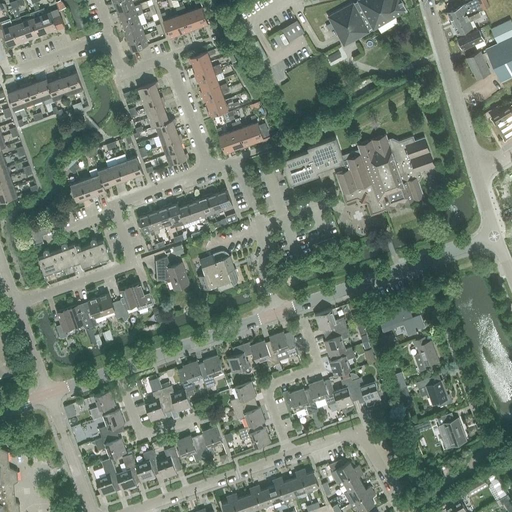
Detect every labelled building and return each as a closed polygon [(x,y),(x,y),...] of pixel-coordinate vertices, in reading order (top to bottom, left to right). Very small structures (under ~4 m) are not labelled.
[(118,11),(135,5),(133,1),(134,0),(119,0),(113,2),(115,7),(116,6),(118,11)] [(192,10),(198,26),(204,24),(204,27),(209,25),(202,6),(199,0),(195,0),(198,8),(192,10)] [(358,1),(360,4),(372,26),(372,28),(373,29),(374,28),(406,10),(407,10),(406,9),(401,0),(357,0),(358,1)] [(473,0),(447,12),(458,35),(473,28),(469,19),(473,17),(474,20),(481,17),(479,11),(490,6),(486,0),(473,0)] [(372,26),(360,4),(356,6),(354,3),(328,16),(344,46),(370,32),(368,28),(372,26)] [(135,5),(118,11),(120,17),(118,17),(120,22),(138,15),(144,13),(140,4),(135,6),(135,5)] [(198,26),(192,10),(187,12),(185,5),(181,7),(190,32),(194,30),(193,28),(198,26)] [(185,34),(190,32),(181,7),(176,8),(179,15),(173,17),(179,33),(184,31),(185,34)] [(40,9),(42,15),(48,31),(53,30),(54,32),(65,27),(58,9),(46,13),(44,8),(40,9)] [(48,31),(42,15),(40,9),(30,13),(32,18),(39,37),(43,35),(43,33),(48,31)] [(179,33),(173,17),(168,19),(165,12),(161,13),(164,20),(163,20),(170,39),(175,37),(174,35),(179,33)] [(125,31),(142,25),(138,15),(120,22),(122,26),(123,25),(125,31)] [(29,38),(22,22),(20,16),(15,18),(18,23),(13,25),(20,44),(24,42),(23,40),(29,38)] [(34,39),(39,37),(32,18),(22,22),(29,38),(34,36),(34,39)] [(511,20),(511,19),(490,29),(497,43),(511,36),(511,20)] [(282,29),(290,42),(305,33),(297,20),(282,29)] [(6,44),(8,43),(9,45),(14,43),(15,45),(20,44),(13,25),(8,27),(6,21),(0,22),(0,37),(3,37),(4,39),(3,41),(4,43),(6,44)] [(127,41),(145,34),(142,25),(125,31),(127,36),(125,36),(127,41)] [(479,29),(458,39),(462,47),(463,50),(475,44),(477,48),(486,44),(479,29)] [(145,34),(127,41),(128,45),(130,45),(132,50),(149,44),(147,39),(152,37),(150,32),(145,34)] [(482,54),(485,61),(490,58),(501,81),(511,76),(511,36),(497,43),(486,49),(487,51),(482,54)] [(195,67),(211,61),(209,55),(216,53),(214,49),(208,51),(189,58),(190,63),(193,62),(195,67)] [(485,61),(482,54),(480,51),(467,58),(470,65),(471,64),(477,78),(490,72),(485,61)] [(196,77),(221,68),(220,64),(213,66),(211,61),(195,67),(196,72),(194,73),(196,77)] [(201,86),(218,80),(216,75),(223,72),(221,68),(196,77),(197,82),(200,81),(201,86)] [(67,74),(73,93),(83,89),(77,72),(72,74),(71,72),(67,74)] [(64,96),(73,93),(67,74),(62,75),(63,77),(58,79),(64,96)] [(48,81),(48,80),(46,77),(42,78),(42,80),(37,82),(43,99),(53,96),(48,81)] [(64,96),(58,79),(53,81),(52,79),(48,80),(48,81),(53,96),(54,100),(64,96)] [(203,96),(228,87),(227,83),(220,86),(218,80),(201,86),(203,91),(201,92),(203,96)] [(43,99),(37,82),(32,84),(31,82),(27,84),(34,103),(43,99)] [(142,98),(159,92),(157,87),(159,86),(157,82),(138,88),(142,98)] [(24,106),(34,103),(27,84),(23,85),(23,87),(18,89),(24,106)] [(208,105),(225,99),(223,94),(230,91),(228,87),(203,96),(204,101),(207,100),(208,105)] [(24,106),(18,89),(13,91),(12,89),(7,91),(14,110),(24,106)] [(145,108),(164,101),(163,97),(161,97),(159,92),(142,98),(145,108)] [(225,99),(208,105),(210,110),(208,111),(210,116),(228,109),(235,107),(233,102),(227,105),(225,99)] [(251,108),(258,105),(256,100),(249,104),(251,108)] [(149,117),(166,111),(164,106),(166,105),(164,101),(145,108),(149,117)] [(492,118),(505,139),(504,139),(505,140),(506,140),(505,139),(511,134),(511,106),(511,105),(511,104),(511,105),(511,106),(492,117),(491,117),(492,118)] [(171,120),(170,116),(168,116),(166,111),(149,117),(152,127),(156,126),(171,120)] [(212,116),(214,125),(223,123),(220,114),(212,116)] [(248,125),(254,141),(259,140),(260,142),(271,138),(266,122),(259,125),(258,121),(255,115),(251,116),(254,123),(248,125)] [(160,135),(176,129),(174,124),(177,123),(175,119),(171,120),(156,126),(160,135)] [(254,141),(248,125),(243,127),(240,120),(236,122),(246,147),(250,146),(249,143),(254,141)] [(241,149),(246,147),(236,122),(232,123),(235,130),(229,132),(235,148),(240,146),(241,149)] [(235,148),(229,132),(224,134),(221,127),(217,129),(219,135),(226,154),(231,152),(230,150),(235,148)] [(163,145),(182,138),(180,134),(178,134),(176,129),(160,135),(163,145)] [(340,164),(343,171),(335,174),(346,203),(361,197),(366,200),(371,215),(424,196),(419,181),(422,176),(420,171),(434,166),(424,137),(414,140),(413,135),(398,141),(392,138),(388,139),(386,134),(357,145),(358,149),(342,155),(335,137),(307,148),(308,151),(281,161),(290,186),(319,175),(317,172),(340,164)] [(166,154),(183,148),(181,143),(183,143),(182,138),(163,145),(166,154)] [(183,148),(166,154),(170,164),(189,158),(187,153),(185,154),(183,148)] [(127,159),(133,176),(138,174),(139,176),(144,175),(137,156),(127,159)] [(128,178),(133,176),(127,159),(118,163),(124,182),(129,180),(128,178)] [(120,183),(124,182),(118,163),(108,166),(114,183),(119,181),(120,183)] [(61,169),(65,173),(69,169),(65,165),(61,169)] [(109,185),(114,183),(108,166),(98,170),(100,173),(105,188),(106,188),(110,187),(109,185)] [(0,180),(11,176),(8,167),(0,169),(0,180)] [(106,188),(105,188),(100,173),(90,177),(96,194),(101,192),(102,194),(107,192),(106,188)] [(0,191),(15,186),(11,176),(0,180),(0,191)] [(91,195),(96,194),(90,177),(81,180),(88,199),(92,197),(91,195)] [(83,201),(88,199),(81,180),(71,184),(77,201),(82,199),(83,201)] [(15,186),(0,191),(0,202),(18,196),(15,186)] [(217,193),(223,209),(233,206),(227,188),(222,189),(222,191),(217,193)] [(214,213),(223,209),(217,193),(212,195),(211,193),(207,195),(214,213)] [(215,216),(214,213),(207,195),(203,196),(203,198),(198,200),(204,216),(208,215),(210,218),(215,216)] [(199,218),(204,216),(198,200),(193,202),(192,200),(188,202),(194,220),(196,223),(200,222),(199,218)] [(196,223),(194,220),(188,202),(183,203),(184,205),(179,207),(183,219),(184,223),(190,221),(191,225),(196,223)] [(179,207),(178,203),(172,205),(172,203),(167,205),(174,223),(175,227),(184,223),(183,219),(179,207)] [(175,227),(174,223),(167,205),(163,206),(164,208),(158,210),(164,226),(169,224),(171,228),(175,227)] [(158,228),(164,226),(158,210),(153,212),(152,210),(148,212),(155,230),(156,234),(160,232),(158,228)] [(156,234),(155,230),(148,212),(144,213),(144,215),(139,217),(145,233),(150,231),(152,235),(156,234)] [(226,216),(228,223),(238,219),(235,213),(226,216)] [(35,246),(40,244),(44,243),(42,235),(53,231),(50,221),(28,229),(35,246)] [(201,245),(205,247),(210,238),(205,236),(201,245)] [(86,245),(93,265),(111,259),(104,239),(98,241),(96,238),(94,237),(92,238),(91,241),(92,243),(86,245)] [(81,263),(76,244),(75,243),(69,245),(67,242),(65,242),(63,242),(62,245),(63,248),(57,250),(64,269),(81,263)] [(93,265),(86,245),(81,247),(80,244),(78,244),(76,244),(81,263),(83,268),(93,265)] [(64,269),(57,250),(50,252),(49,249),(47,248),(44,249),(43,251),(45,254),(38,256),(45,276),(64,269)] [(221,251),(213,253),(214,254),(200,259),(205,273),(198,276),(203,290),(218,284),(221,291),(235,287),(234,285),(236,284),(238,282),(239,279),(239,277),(236,269),(235,269),(230,255),(229,253),(226,251),(224,251),(221,251)] [(167,256),(156,260),(157,280),(166,277),(168,281),(171,280),(175,289),(190,284),(182,262),(171,266),(167,256)] [(130,286),(136,304),(138,310),(148,307),(154,305),(150,293),(145,295),(140,282),(130,286)] [(127,308),(136,304),(130,286),(119,290),(124,302),(119,304),(123,316),(125,320),(127,320),(130,316),(127,308)] [(123,316),(119,304),(114,306),(109,293),(99,297),(105,313),(106,317),(116,314),(117,318),(123,316)] [(106,317),(105,313),(99,297),(88,301),(93,313),(88,315),(92,327),(98,325),(97,321),(106,318),(106,317)] [(92,327),(88,315),(83,317),(78,304),(68,308),(75,326),(82,324),(86,329),(92,327)] [(379,316),(381,322),(384,330),(404,323),(409,335),(419,331),(418,328),(425,325),(421,313),(413,315),(409,305),(382,315),(379,316)] [(65,330),(75,326),(68,308),(58,312),(62,324),(57,326),(61,338),(67,336),(65,330)] [(325,334),(347,326),(344,317),(337,320),(333,309),(315,315),(320,329),(323,328),(325,334)] [(379,316),(382,315),(380,311),(372,313),(376,324),(381,322),(379,316)] [(0,375),(1,377),(22,370),(5,322),(0,323),(0,375)] [(349,325),(351,332),(357,330),(356,323),(349,325)] [(346,349),(343,339),(351,336),(347,326),(325,334),(328,340),(324,341),(329,355),(330,355),(346,349)] [(276,353),(286,349),(289,357),(299,353),(291,331),(285,333),(284,331),(269,336),(271,340),(276,353)] [(423,366),(425,365),(438,360),(435,351),(431,341),(427,342),(425,337),(414,341),(416,347),(418,346),(421,353),(416,355),(415,357),(419,369),(421,370),(423,369),(424,367),(423,366)] [(271,340),(266,342),(265,339),(251,344),(250,344),(253,353),(256,362),(267,358),(270,366),(280,362),(276,353),(271,340)] [(250,344),(251,344),(250,341),(233,347),(236,355),(227,358),(233,372),(250,366),(246,355),(253,353),(250,344)] [(346,349),(330,355),(332,361),(330,362),(334,376),(351,370),(347,359),(355,356),(352,347),(346,349)] [(204,377),(203,377),(207,386),(216,383),(213,375),(224,371),(218,354),(203,359),(204,362),(199,364),(204,377)] [(204,377),(199,364),(197,359),(183,365),(184,367),(178,369),(186,389),(187,391),(196,388),(194,380),(203,377),(204,377)] [(352,380),(353,380),(351,376),(342,380),(344,387),(335,391),(334,391),(338,401),(341,409),(355,404),(354,401),(359,399),(352,380)] [(334,391),(335,391),(330,379),(329,379),(328,377),(309,383),(311,388),(315,401),(316,401),(326,397),(329,405),(338,401),(334,391)] [(359,399),(360,403),(366,401),(367,403),(366,403),(367,404),(369,406),(373,404),(374,401),(374,400),(382,398),(375,380),(364,384),(362,377),(353,380),(352,380),(359,399)] [(427,386),(433,404),(439,402),(440,406),(453,401),(450,393),(448,394),(443,380),(431,384),(429,378),(417,382),(419,389),(427,386)] [(235,410),(257,402),(255,396),(257,395),(252,381),(234,387),(238,398),(231,400),(235,410)] [(186,389),(175,393),(172,385),(163,388),(171,410),(177,408),(178,411),(192,406),(187,391),(186,389)] [(315,401),(311,388),(306,390),(305,387),(289,393),(288,390),(282,392),(289,409),(295,406),(297,410),(307,406),(310,414),(312,413),(319,411),(320,411),(316,401),(315,401)] [(166,412),(171,410),(163,388),(154,391),(157,399),(146,403),(152,420),(167,415),(166,412)] [(103,414),(116,410),(115,405),(117,404),(111,389),(94,395),(98,406),(90,409),(94,418),(103,415),(103,414)] [(249,427),(262,423),(266,421),(261,406),(259,407),(257,402),(235,410),(238,419),(245,417),(249,427)] [(74,403),(64,404),(65,415),(75,414),(74,403)] [(118,432),(125,429),(124,425),(126,424),(121,408),(116,410),(103,414),(103,415),(107,425),(99,427),(103,437),(118,432)] [(319,411),(312,413),(317,427),(323,425),(319,411)] [(452,412),(437,418),(448,447),(467,440),(459,418),(455,419),(452,412)] [(249,427),(239,430),(243,439),(251,437),(255,447),(271,441),(266,428),(264,428),(262,423),(249,427)] [(419,424),(413,426),(415,433),(422,430),(419,424)] [(199,435),(207,458),(216,454),(213,446),(224,443),(218,425),(203,430),(204,433),(199,435)] [(227,441),(233,439),(230,431),(224,434),(227,441)] [(120,438),(118,432),(103,437),(95,440),(99,449),(106,447),(110,457),(127,451),(122,437),(120,438)] [(207,458),(199,435),(193,437),(192,434),(178,439),(184,457),(194,453),(197,461),(207,458)] [(157,461),(161,471),(164,478),(178,473),(177,471),(183,469),(175,446),(165,450),(168,457),(158,460),(157,461)] [(15,502),(14,484),(18,481),(18,471),(9,467),(9,452),(0,447),(0,511),(20,511),(20,504),(15,502)] [(157,461),(158,460),(154,449),(144,453),(147,461),(137,464),(136,464),(142,481),(157,476),(156,473),(161,471),(157,461)] [(136,464),(137,464),(135,458),(134,459),(131,450),(126,452),(129,460),(126,462),(128,469),(118,473),(117,473),(122,486),(123,488),(123,490),(138,485),(137,482),(142,481),(136,464)] [(117,473),(118,473),(112,457),(103,460),(107,474),(97,478),(103,495),(123,488),(122,486),(117,473)] [(343,479),(361,469),(359,465),(354,468),(350,461),(344,464),(342,459),(328,464),(333,471),(337,469),(343,479)] [(96,476),(105,472),(103,465),(93,469),(96,476)] [(300,470),(307,490),(309,493),(313,492),(312,488),(319,485),(314,471),(306,474),(304,469),(300,470)] [(349,490),(362,482),(358,476),(363,473),(361,469),(343,479),(338,482),(341,487),(345,484),(349,490)] [(296,494),(307,490),(300,470),(296,472),(297,477),(291,479),(296,494)] [(494,473),(488,477),(501,497),(506,494),(494,473)] [(296,494),(291,479),(284,482),(282,476),(278,478),(285,498),(286,503),(291,501),(289,496),(296,494)] [(286,503),(285,498),(278,478),(273,480),(275,485),(268,487),(273,502),(279,500),(281,505),(286,503)] [(484,479),(467,488),(470,493),(487,484),(484,479)] [(355,501),(373,490),(371,486),(366,489),(362,482),(349,490),(355,501)] [(273,502),(268,487),(261,490),(259,485),(255,486),(262,506),(273,502)] [(250,510),(262,506),(255,486),(250,488),(252,493),(245,495),(250,510)] [(373,490),(355,501),(350,503),(353,507),(357,505),(361,511),(374,504),(371,497),(376,494),(373,490)] [(244,511),(250,510),(245,495),(238,498),(237,493),(232,494),(238,511),(244,511)] [(225,511),(238,511),(232,494),(227,496),(229,501),(222,504),(225,511)] [(468,511),(461,499),(437,511),(468,511)]
